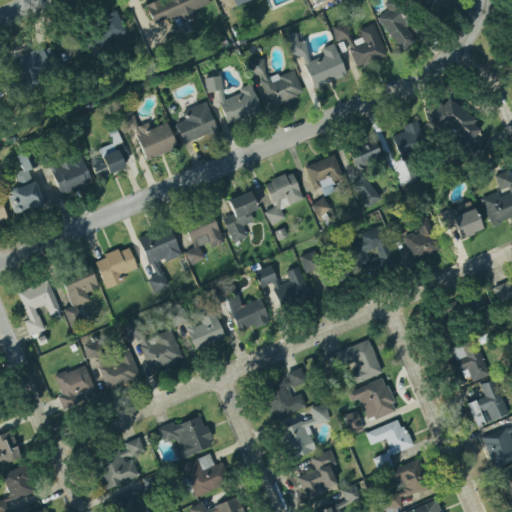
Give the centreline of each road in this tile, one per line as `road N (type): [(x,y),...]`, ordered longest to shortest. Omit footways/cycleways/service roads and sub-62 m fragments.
road 1 (residential): [(53,448),(511,252)]
road 2 (residential): [(0,263),(427,76),(450,56)]
road 3 (residential): [(473,511),(386,306)]
road 4 (residential): [(0,320),(80,511)]
road 5 (residential): [(276,511),(220,378)]
